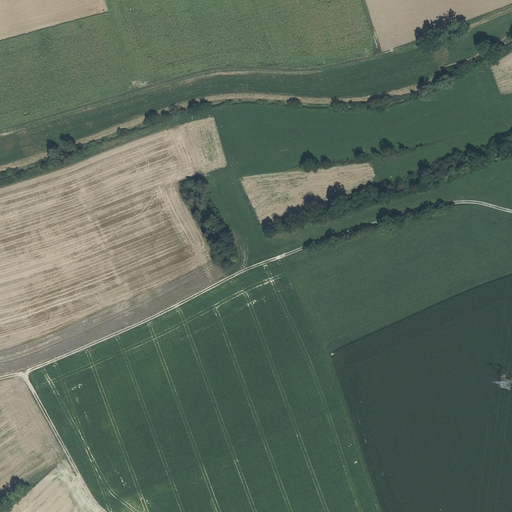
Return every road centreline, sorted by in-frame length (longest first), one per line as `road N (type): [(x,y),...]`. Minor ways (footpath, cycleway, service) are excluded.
road 1 (track): [(0,379),(327,238),(455,202),(511,212)]
road 2 (track): [(0,129),(221,65),(328,67),(511,3)]
road 3 (track): [(380,511),(326,351),(279,257)]
road 4 (track): [(21,374),(104,511)]
